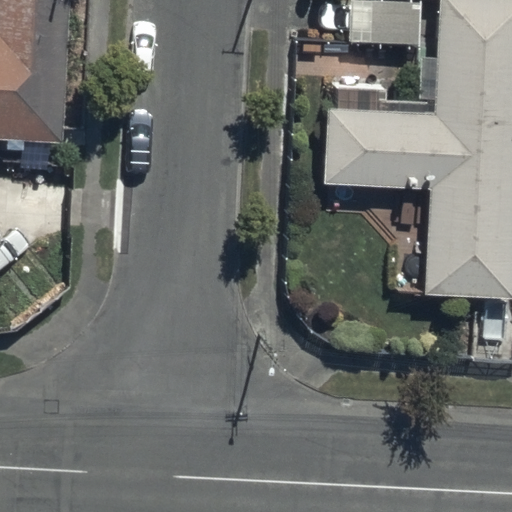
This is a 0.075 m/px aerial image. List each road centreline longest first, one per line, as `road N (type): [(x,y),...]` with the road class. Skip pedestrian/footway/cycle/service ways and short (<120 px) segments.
road 1 (residential): [(175,476),(197,0)]
road 2 (tertiary): [(511,494),(175,476)]
road 3 (tertiary): [(175,476),(0,467)]
